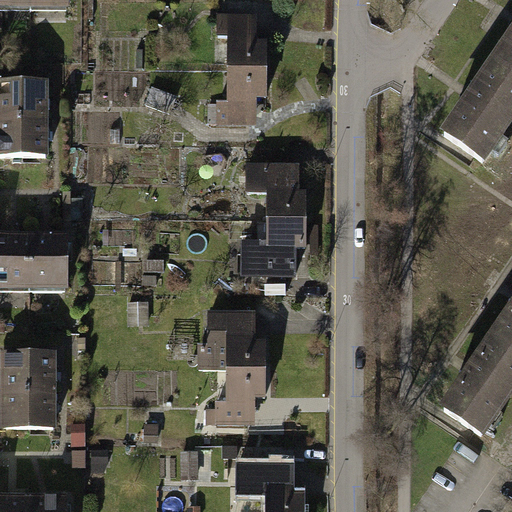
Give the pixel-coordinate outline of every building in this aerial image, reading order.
[(0,0),(0,10),(34,10),(33,0),(0,0)] [(71,9),(70,0),(33,0),(34,10),(71,9)] [(228,70),(267,71),(268,40),(256,40),(256,16),(217,16),(217,38),(228,38),(228,70)] [(500,189),(511,168),(511,55),(504,56),(484,89),(485,97),(472,119),(472,121),(445,165),(485,189),(500,189)] [(267,71),(228,70),(228,102),(217,102),(217,125),(257,125),(257,99),(267,99),(267,71)] [(0,119),(49,119),(49,82),(0,81),(0,119)] [(177,99),(152,90),(147,104),(172,113),(177,99)] [(0,156),(48,156),(49,119),(0,119),(0,156)] [(267,221),(307,221),(306,192),(299,192),(299,166),(247,167),(247,197),(266,197),(267,221)] [(307,221),(267,221),(267,243),(240,243),(240,279),(293,278),(293,251),(307,251),(307,221)] [(0,289),(28,289),(28,235),(0,234),(0,289)] [(66,289),(66,234),(28,235),(28,289),(66,289)] [(162,262),(144,261),(144,273),(161,273),(162,262)] [(157,277),(142,277),(142,288),(157,288),(157,277)] [(140,303),(128,303),(128,327),(140,327),(140,303)] [(227,372),(266,371),(265,344),(256,345),(255,313),(206,314),(207,345),(198,345),(199,373),(227,372)] [(191,337),(171,337),(172,360),(192,360),(191,337)] [(511,337),(445,442),(491,471),(511,437),(511,337)] [(59,353),(0,352),(0,390),(58,391),(59,353)] [(266,371),(227,372),(228,405),(214,405),(215,430),(255,429),(254,400),(266,400),(266,371)] [(58,391),(0,390),(0,428),(58,429),(58,391)] [(86,425),(70,425),(70,449),(86,449),(86,425)] [(158,427),(143,427),(143,444),(158,444),(158,427)] [(110,451),(91,451),(91,471),(110,471),(110,451)] [(84,453),(70,453),(70,472),(84,472),(84,453)] [(198,455),(181,455),(181,480),(198,480),(198,455)] [(266,511),(305,511),(305,495),(298,495),(297,469),(237,470),(238,496),(267,495),(266,511)] [(0,511),(26,511),(26,498),(0,497),(0,511)] [(64,511),(64,497),(26,498),(26,511),(64,511)]
